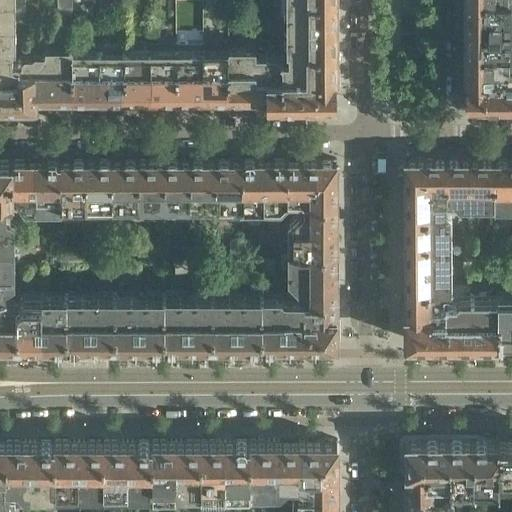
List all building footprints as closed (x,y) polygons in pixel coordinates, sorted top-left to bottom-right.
[(0,0),(0,18),(11,19),(11,0),(0,0)] [(336,20),(335,0),(289,0),(289,20),(336,20)] [(509,18),(508,0),(465,0),(465,19),(509,18)] [(238,20),(238,12),(229,12),(229,20),(238,20)] [(248,20),(248,12),(238,12),(238,20),(248,20)] [(12,46),(11,19),(0,18),(0,45),(10,46),(12,46)] [(509,42),(509,18),(465,19),(466,45),(507,45),(509,42)] [(261,29),(261,20),(253,20),(253,29),(261,29)] [(336,44),(336,20),(289,20),(289,44),(290,45),(336,44)] [(336,72),(336,44),(290,45),(290,58),(281,58),(281,72),(336,72)] [(0,71),(18,72),(18,58),(10,58),(10,46),(0,45),(0,71)] [(511,71),(511,57),(507,58),(507,45),(466,45),(466,72),(491,72),(491,69),(500,69),(500,72),(511,71)] [(253,93),(253,54),(253,46),(226,46),(226,51),(226,93),(253,93)] [(73,93),(73,51),(73,47),(46,47),(46,53),(46,93),(73,93)] [(97,93),(97,51),(73,51),(73,93),(97,93)] [(123,93),(123,51),(97,51),(97,93),(123,93)] [(150,93),(150,51),(123,51),(123,93),(150,93)] [(175,93),(175,51),(150,51),(150,93),(175,93)] [(201,93),(201,51),(175,51),(175,93),(201,93)] [(226,93),(226,51),(201,51),(201,93),(226,93)] [(46,93),(46,53),(31,53),(30,54),(30,55),(22,55),(18,58),(18,72),(19,99),(35,99),(35,93),(46,93)] [(281,99),(281,72),(281,58),(277,54),(253,54),(253,93),(267,93),(267,99),(281,99)] [(511,98),(511,71),(500,72),(500,69),(491,69),(491,72),(466,72),(466,98),(511,98)] [(0,99),(19,99),(18,72),(0,71),(0,99)] [(336,99),(336,72),(281,72),(281,99),(336,99)] [(511,199),(511,157),(494,158),(494,200),(511,199)] [(309,197),(309,179),(317,179),(317,158),(288,159),(288,201),(289,199),(301,199),(303,197),(309,197)] [(336,200),(336,158),(317,158),(317,179),(309,179),(309,197),(316,197),(316,200),(336,200)] [(447,185),(447,158),(406,158),(406,185),(447,185)] [(472,200),(471,158),(447,158),(447,185),(447,200),(472,200)] [(494,200),(494,158),(471,158),(472,200),(494,200)] [(11,198),(11,159),(0,159),(0,193),(2,193),(7,198),(11,198)] [(36,203),(36,159),(11,159),(11,198),(18,198),(22,203),(36,203)] [(61,203),(61,202),(61,159),(36,159),(36,203),(61,203)] [(87,202),(87,159),(61,159),(61,202),(87,202)] [(113,202),(113,159),(87,159),(87,202),(113,202)] [(138,202),(138,159),(113,159),(113,202),(138,202)] [(164,201),(164,159),(138,159),(138,202),(164,201)] [(190,201),(190,159),(164,159),(164,201),(190,201)] [(215,201),(215,159),(190,159),(190,201),(215,201)] [(242,201),(242,159),(215,159),(215,201),(242,201)] [(263,203),(262,159),(242,159),(242,201),(242,203),(263,203)] [(288,201),(288,159),(262,159),(263,203),(286,203),(288,201)] [(447,200),(447,185),(406,185),(406,212),(447,212),(447,200)] [(7,207),(7,198),(2,193),(0,193),(0,218),(10,218),(10,210),(7,207)] [(336,224),(336,200),(316,200),(316,197),(309,197),(303,197),(301,199),(301,207),(298,210),(298,214),(294,218),(294,224),(292,224),(336,224)] [(447,236),(447,212),(406,212),(406,236),(447,236)] [(0,242),(10,243),(10,220),(10,218),(0,218),(0,242)] [(278,229),(278,219),(269,219),(269,229),(271,229),(278,229)] [(336,248),(336,224),(292,224),(292,248),(336,248)] [(271,239),(271,229),(269,229),(261,229),(261,239),(271,239)] [(39,242),(39,234),(36,234),(29,234),(29,242),(39,242)] [(447,260),(447,236),(406,236),(406,260),(447,260)] [(252,249),(252,239),(242,239),(242,249),(252,249)] [(261,249),(261,239),(252,239),(252,249),(261,249)] [(0,266),(10,267),(10,243),(0,242),(0,266)] [(61,251),(61,242),(51,242),(51,251),(61,251)] [(336,273),(336,248),(292,248),(293,273),(336,273)] [(164,259),(164,250),(154,250),(154,259),(164,259)] [(175,259),(174,250),(164,250),(164,259),(175,259)] [(216,259),(216,250),(205,250),(205,259),(216,259)] [(226,259),(226,250),(216,250),(216,259),(226,259)] [(71,259),(71,251),(61,251),(61,259),(71,259)] [(113,259),(113,251),(103,251),(103,259),(113,259)] [(123,259),(123,251),(113,251),(113,259),(123,259)] [(447,284),(447,260),(406,260),(406,285),(447,284)] [(5,281),(10,278),(10,267),(0,266),(0,291),(1,291),(5,286),(5,281)] [(337,297),(336,273),(293,273),(293,282),(300,289),(300,297),(337,297)] [(447,311),(447,297),(447,284),(406,285),(406,311),(447,311)] [(511,337),(511,292),(498,292),(498,297),(498,338),(511,337)] [(42,339),(42,295),(20,295),(17,298),(17,339),(42,339)] [(66,339),(66,295),(42,295),(42,339),(66,339)] [(91,339),(90,295),(66,295),(66,339),(91,339)] [(115,339),(115,295),(90,295),(91,339),(115,339)] [(139,339),(139,295),(115,295),(115,339),(139,339)] [(164,339),(164,295),(139,295),(139,339),(164,339)] [(188,339),(188,295),(164,295),(164,339),(188,339)] [(213,339),(212,295),(188,295),(188,339),(213,339)] [(237,339),(237,295),(212,295),(213,339),(237,339)] [(261,339),(261,295),(237,295),(237,339),(261,339)] [(286,339),(286,296),(285,295),(261,295),(261,339),(286,339)] [(337,338),(337,297),(300,297),(287,297),(286,296),(286,339),(337,338)] [(473,338),(472,297),(447,297),(447,311),(447,338),(473,338)] [(498,338),(498,297),(472,297),(473,338),(498,338)] [(0,339),(17,339),(17,298),(16,299),(1,300),(0,300),(0,339)] [(447,338),(447,311),(406,311),(406,338),(447,338)] [(511,437),(496,438),(497,473),(496,480),(496,496),(501,496),(511,483),(511,437)] [(274,482),(274,438),(249,439),(250,483),(274,482)] [(298,477),(298,438),(274,438),(274,482),(281,482),(282,480),(287,480),(290,477),(298,477)] [(337,492),(337,438),(298,438),(298,477),(298,491),(297,492),(337,492)] [(448,477),(447,438),(407,438),(407,490),(439,490),(449,478),(448,477)] [(472,480),(472,438),(447,438),(448,477),(449,478),(451,480),(472,480)] [(497,473),(496,438),(472,438),(472,480),(496,480),(497,473)] [(30,483),(30,439),(5,439),(5,468),(5,477),(13,477),(16,479),(16,481),(20,481),(24,483),(30,483)] [(54,483),(54,439),(30,439),(30,483),(54,483)] [(79,483),(79,439),(54,439),(54,483),(79,483)] [(103,483),(103,439),(79,439),(79,483),(103,483)] [(128,483),(127,439),(103,439),(103,483),(128,483)] [(152,483),(152,439),(127,439),(128,483),(152,483)] [(176,483),(176,439),(152,439),(152,483),(176,483)] [(201,483),(201,439),(176,439),(176,483),(201,483)] [(225,483),(225,439),(201,439),(201,483),(225,483)] [(250,483),(249,439),(225,439),(225,483),(250,483)] [(445,503),(445,496),(439,490),(407,490),(406,511),(449,511),(449,507),(445,503)] [(0,511),(10,511),(11,496),(11,494),(10,494),(9,493),(9,492),(6,492),(6,493),(0,493),(0,511)] [(337,511),(337,492),(297,492),(297,493),(296,511),(337,511)]
